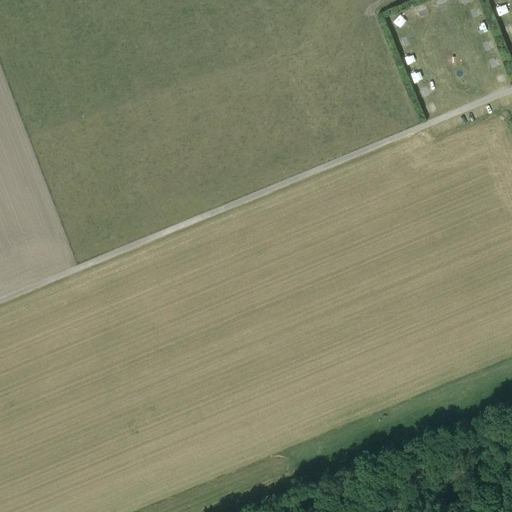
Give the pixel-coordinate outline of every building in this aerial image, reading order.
[(506,2),(496,9),(498,13),(508,6),(506,2)] [(401,28),(408,20),(401,14),(394,21),(401,28)] [(494,40),(483,40),(484,50),(495,50),(494,40)] [(499,55),(488,58),(492,68),(502,65),(499,55)] [(415,81),(423,78),(420,70),(412,73),(415,81)] [(506,73),(496,74),(498,83),(508,82),(506,73)] [(422,98),(431,94),(428,86),(419,90),(422,98)] [(427,107),(430,112),(439,108),(436,102),(427,107)]
